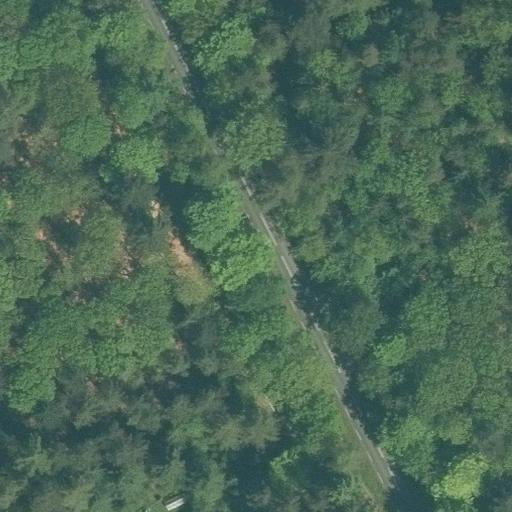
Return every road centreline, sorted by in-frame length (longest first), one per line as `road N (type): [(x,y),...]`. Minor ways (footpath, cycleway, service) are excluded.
road 1 (primary): [(409,511),(152,0)]
road 2 (track): [(477,511),(223,0)]
